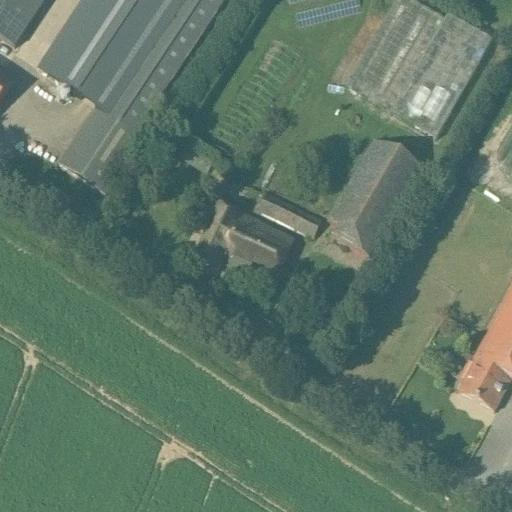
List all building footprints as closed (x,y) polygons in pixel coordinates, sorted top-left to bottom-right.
[(0,0),(0,41),(14,51),(48,0),(0,0)] [(225,5),(217,0),(86,0),(37,75),(94,113),(57,168),(104,200),(144,142),(137,137),(225,5)] [(298,29),(363,12),(359,0),(356,0),(295,16),(298,29)] [(444,23),(404,0),(397,0),(345,92),(389,118),(434,144),(492,45),(446,19),(444,23)] [(0,106),(15,83),(0,72),(0,106)] [(421,172),(372,144),(327,225),(337,231),(331,242),(369,263),(421,172)] [(322,225),(265,197),(256,215),(313,243),(322,225)] [(295,244),(219,209),(194,263),(218,274),(220,271),(272,294),(295,244)] [(511,289),(472,365),(474,365),(457,397),(493,416),(510,385),(511,386),(511,289)]
